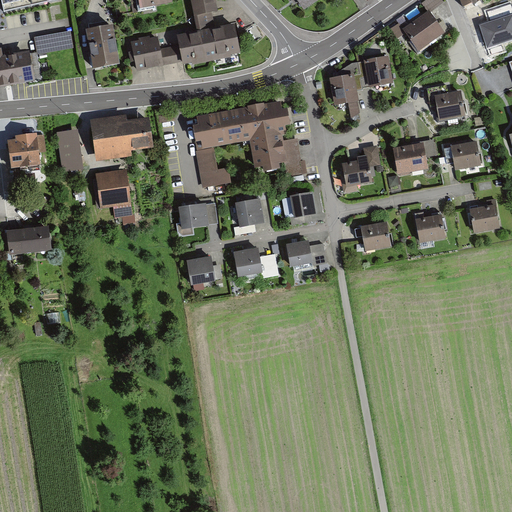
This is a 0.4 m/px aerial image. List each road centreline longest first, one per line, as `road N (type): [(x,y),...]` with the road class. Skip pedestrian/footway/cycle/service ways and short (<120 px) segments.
road 1 (tertiary): [(0,110),(222,89),(297,65)]
road 2 (residential): [(382,511),(330,226)]
road 3 (residential): [(329,210),(464,189)]
road 4 (tertiary): [(297,65),(398,0)]
